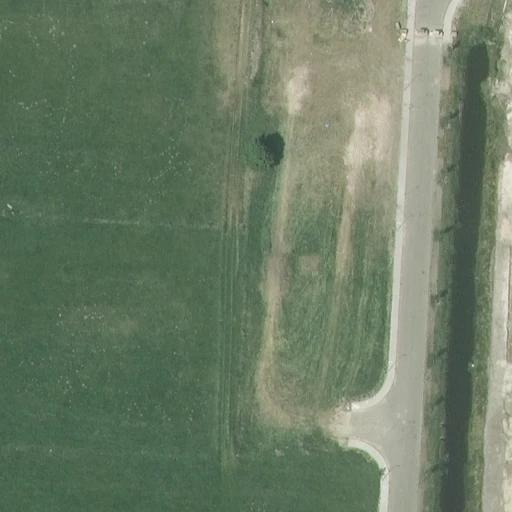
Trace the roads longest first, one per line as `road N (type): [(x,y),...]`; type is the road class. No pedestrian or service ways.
road 1 (unclassified): [(401,511),(430,0)]
road 2 (unknown): [(378,0),(375,82),(363,91),(331,92),(319,84),(316,66)]
